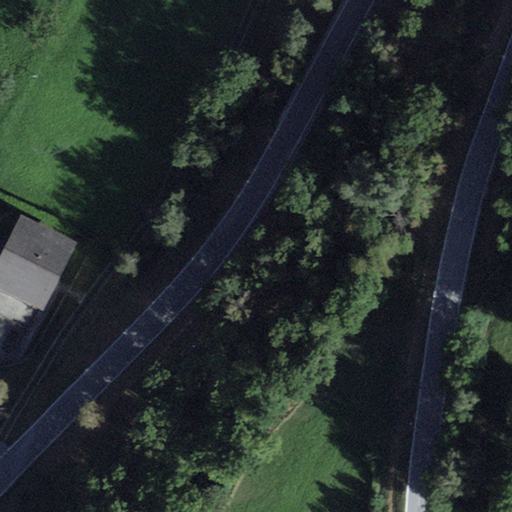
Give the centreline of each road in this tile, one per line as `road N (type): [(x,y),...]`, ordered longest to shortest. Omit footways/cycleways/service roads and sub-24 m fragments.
road 1 (tertiary): [(0,485),(210,284),(275,193),(376,0)]
road 2 (track): [(3,481),(1,445),(18,412),(166,211),(270,0)]
road 3 (tertiary): [(511,117),(464,271),(427,511)]
